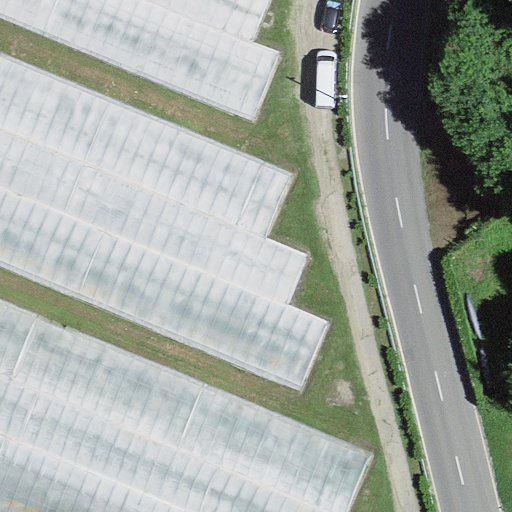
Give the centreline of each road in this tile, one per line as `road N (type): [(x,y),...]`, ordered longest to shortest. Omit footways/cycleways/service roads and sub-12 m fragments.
road 1 (secondary): [(392,0),(382,74),(385,157),(466,511)]
road 2 (track): [(404,511),(316,80),(324,0)]
